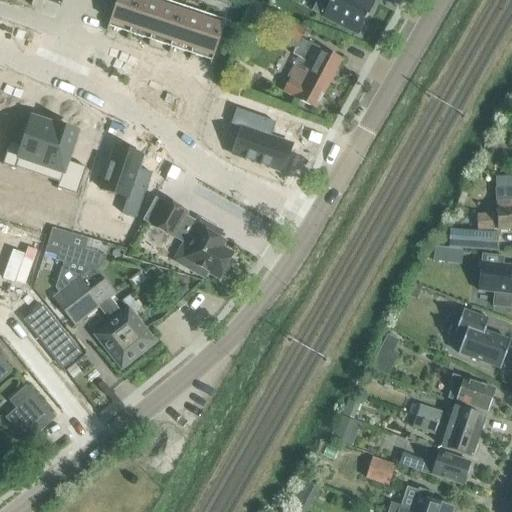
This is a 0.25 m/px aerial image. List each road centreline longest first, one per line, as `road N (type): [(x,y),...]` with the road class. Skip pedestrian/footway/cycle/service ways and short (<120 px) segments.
road 1 (residential): [(99,447),(229,336),(312,219)]
road 2 (residential): [(54,76),(130,114),(214,174),(312,219)]
road 3 (residential): [(312,219),(439,0)]
road 4 (residential): [(0,322),(99,447)]
